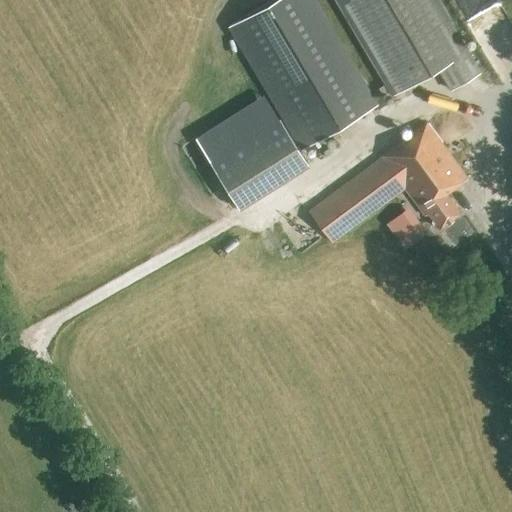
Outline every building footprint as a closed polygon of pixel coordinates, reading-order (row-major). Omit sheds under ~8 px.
[(302,150),(375,107),(311,0),(274,0),(228,28),(302,150)] [(478,71),(436,0),(336,0),(393,96),(439,68),(449,89),(478,71)] [(511,51),(511,34),(505,25),(479,45),(483,50),(493,41),(505,57),(511,51)] [(381,158),(308,213),(331,243),(404,188),(425,216),(428,214),(440,229),(461,213),(447,194),(468,178),(426,122),(380,156),(381,158)] [(292,173),(267,124),(193,162),(219,211),(292,173)] [(405,249),(426,232),(407,207),(385,223),(405,249)]
